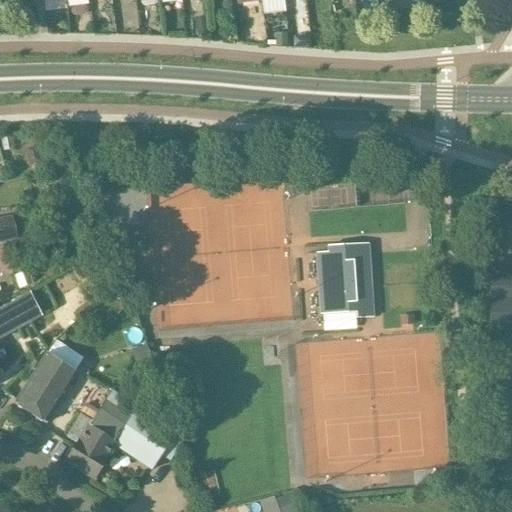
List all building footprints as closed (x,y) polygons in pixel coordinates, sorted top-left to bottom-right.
[(300,189),(299,176),(280,178),(281,190),(300,189)] [(143,190),(107,191),(108,222),(144,221),(143,190)] [(0,221),(0,242),(16,239),(12,219),(0,221)] [(488,242),(509,242),(509,219),(487,220),(488,242)] [(61,233),(47,237),(49,247),(64,244),(61,233)] [(38,238),(24,243),(28,255),(42,250),(38,238)] [(373,319),(368,245),(326,247),(327,254),(315,254),(319,317),(355,314),(355,320),(373,319)] [(3,247),(0,248),(0,272),(9,270),(3,247)] [(511,275),(489,276),(489,330),(511,329),(511,275)] [(0,310),(0,338),(30,323),(18,300),(0,310)] [(74,375),(43,355),(11,405),(43,425),(74,375)] [(78,416),(63,438),(70,443),(75,445),(64,462),(91,479),(103,459),(98,456),(107,442),(114,446),(113,447),(148,470),(172,434),(130,407),(116,398),(110,394),(91,424),(89,423),(78,416)]
